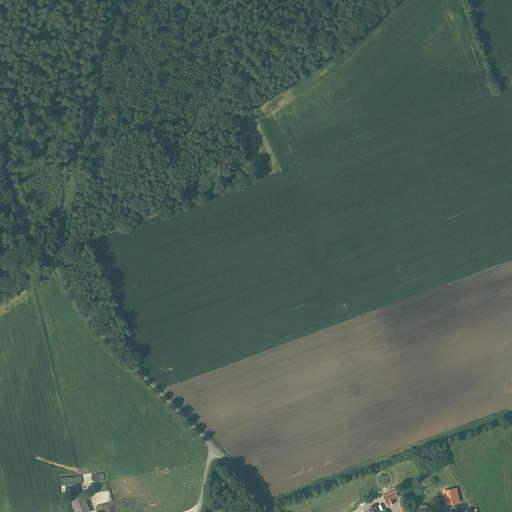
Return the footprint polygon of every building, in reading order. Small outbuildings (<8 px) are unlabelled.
[(452,488),(439,491),(441,501),(454,498),(452,488)] [(398,489),(392,491),(395,498),(400,495),(398,489)] [(392,491),(383,495),(386,502),(395,498),(392,491)] [(89,511),(82,493),(70,497),(75,511),(89,511)] [(454,498),(441,501),(443,509),(456,506),(454,498)] [(402,511),(406,511),(408,511),(405,503),(400,505),(402,511)]
